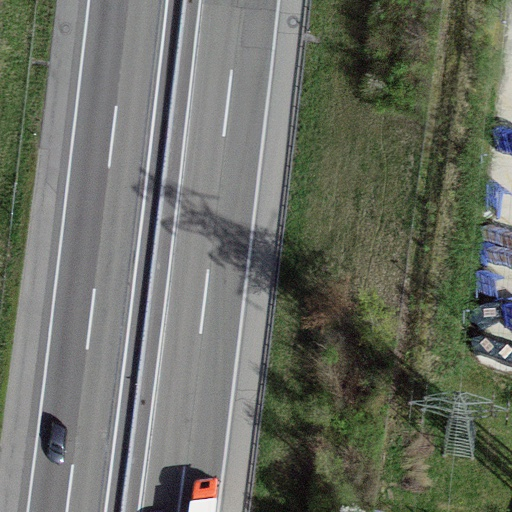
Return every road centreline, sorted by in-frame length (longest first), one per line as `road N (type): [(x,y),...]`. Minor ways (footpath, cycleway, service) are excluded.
road 1 (motorway): [(127,0),(66,511)]
road 2 (motorway): [(178,511),(238,0)]
